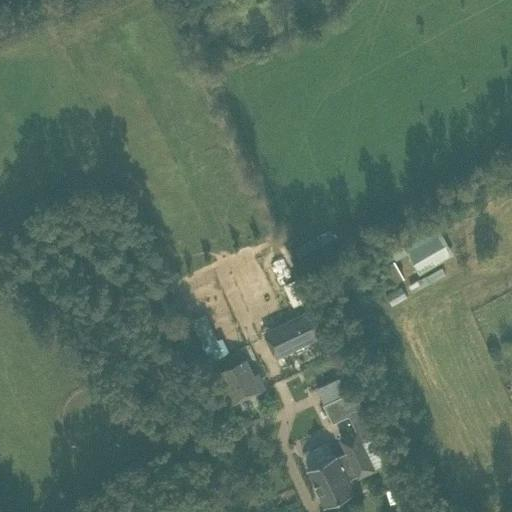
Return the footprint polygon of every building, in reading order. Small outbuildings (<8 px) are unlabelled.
[(419,274),(454,254),(437,224),(403,244),(397,233),(382,241),(393,260),(385,265),(395,282),(404,276),(395,260),(407,254),(419,274)] [(275,357),(319,336),(308,313),(264,334),(275,357)] [(219,371),(234,401),(262,387),(257,377),(254,378),(244,359),(219,371)] [(354,389),(323,403),(332,422),(363,407),(354,389)] [(345,451),(308,467),(325,505),(354,491),(348,478),(358,473),(358,476),(375,468),(357,430),(339,438),(345,451)]
